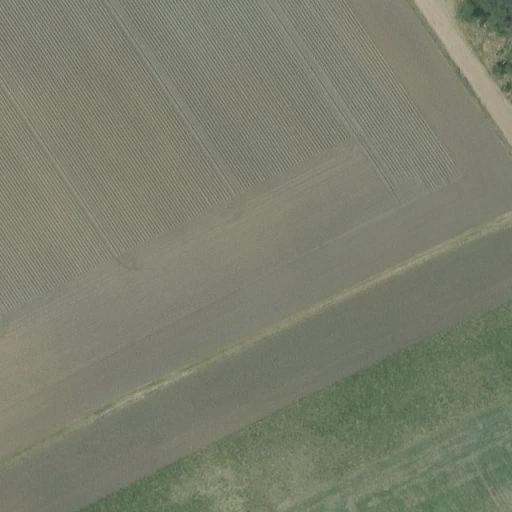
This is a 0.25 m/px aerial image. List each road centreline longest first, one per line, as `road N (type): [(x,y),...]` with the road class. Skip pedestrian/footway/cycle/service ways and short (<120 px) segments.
road 1 (track): [(0,455),(511,200)]
road 2 (track): [(511,148),(419,3)]
